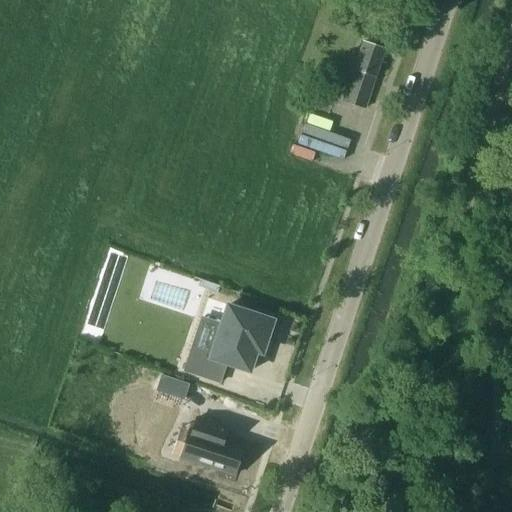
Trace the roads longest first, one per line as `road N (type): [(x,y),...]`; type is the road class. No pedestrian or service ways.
road 1 (unclassified): [(278,511),(448,0)]
road 2 (track): [(476,511),(493,453),(492,290),(462,193),(511,19)]
